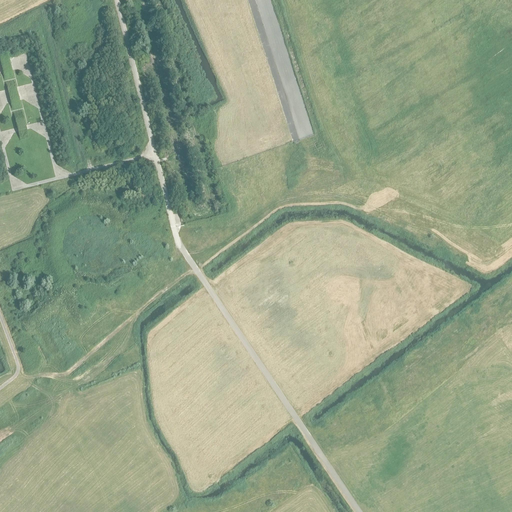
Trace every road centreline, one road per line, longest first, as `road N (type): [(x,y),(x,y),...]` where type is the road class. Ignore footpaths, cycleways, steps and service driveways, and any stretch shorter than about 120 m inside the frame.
road 1 (track): [(293,414),(156,511)]
road 2 (track): [(72,511),(15,374)]
